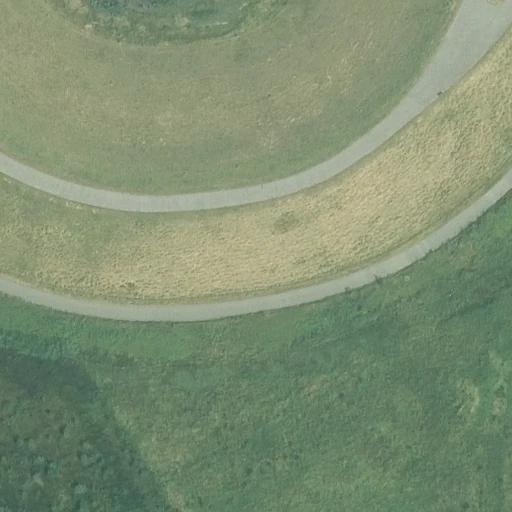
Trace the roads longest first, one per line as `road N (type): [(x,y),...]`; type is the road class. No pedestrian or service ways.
road 1 (unclassified): [(0,288),(111,315),(180,317),(294,301),(425,252),(511,182)]
road 2 (unclassified): [(0,173),(48,196),(110,209),(245,204),(321,183),(349,165),(413,112),(452,61)]
